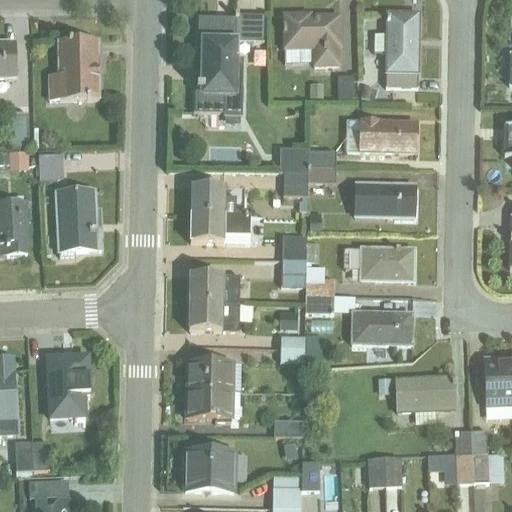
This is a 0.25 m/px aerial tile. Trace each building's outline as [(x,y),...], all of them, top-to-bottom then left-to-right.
[(312,17),(282,17),(283,54),(285,54),(285,67),(313,66),(313,72),(340,71),(340,54),(343,54),(342,18),(312,19),(312,17)] [(387,37),(374,38),(374,56),(385,56),(385,77),(386,77),(386,92),(418,92),(419,17),(387,17),(387,37)] [(203,91),(194,91),(194,92),(195,92),(194,115),(193,115),(193,117),(224,117),(223,120),(225,120),(225,127),(240,128),(240,120),(243,120),(244,62),(238,62),(238,45),(264,45),(264,20),(235,19),(235,22),(198,21),(197,57),(197,59),(203,59),(203,78),(204,78),(203,91)] [(16,44),(0,44),(0,83),(17,83),(16,44)] [(58,78),(48,79),(49,105),(99,104),(98,44),(58,45),(58,78)] [(197,59),(197,57),(195,57),(194,91),(203,91),(204,78),(203,78),(203,59),(197,59)] [(353,80),(337,80),(338,103),(353,103),(353,80)] [(324,88),(310,88),(310,102),(323,102),(324,88)] [(365,89),(360,101),(373,106),(377,94),(365,89)] [(28,118),(11,118),(12,150),(29,149),(28,118)] [(347,125),(346,157),(418,160),(418,125),(360,123),(360,125),(347,125)] [(511,127),(503,128),(502,157),(511,158),(511,127)] [(43,135),(41,146),(55,149),(58,138),(43,135)] [(308,171),(308,155),(308,153),(280,152),(279,177),(284,177),(308,178),(308,171)] [(62,154),(39,155),(40,185),(63,184),(62,154)] [(37,155),(0,156),(0,179),(7,179),(7,174),(29,174),(28,164),(30,164),(30,177),(37,176),(37,155)] [(308,155),(308,171),(336,173),(336,156),(308,155)] [(308,171),(308,178),(308,187),(336,188),(336,173),(308,171)] [(308,178),(284,177),(283,200),(302,201),(302,205),(299,205),(299,215),(307,215),(308,187),(308,178)] [(354,186),(353,223),(416,224),(416,188),(354,186)] [(190,218),(250,220),(257,220),(257,216),(247,217),(247,213),(236,212),(236,200),(226,200),(226,191),(191,190),(190,218)] [(94,195),(56,197),(59,262),(75,261),(75,256),(101,255),(100,235),(96,235),(94,195)] [(7,209),(0,209),(0,260),(30,260),(27,206),(24,206),(24,200),(6,201),(7,209)] [(321,217),(310,216),(310,234),(321,234),(321,217)] [(250,220),(190,218),(189,247),(250,248),(250,220)] [(282,264),(305,265),(306,246),(306,240),(283,239),(282,264)] [(305,265),(305,292),(305,300),(334,301),(335,284),(325,284),(325,272),(311,272),(311,266),(319,267),(319,247),(306,246),(305,265)] [(360,274),(359,285),(359,287),(415,288),(416,252),(360,251),(360,253),(344,253),(344,274),(351,274),(360,274)] [(305,265),(282,264),(281,291),(305,292),(305,265)] [(360,274),(351,274),(351,285),(359,285),(360,274)] [(188,308),(239,309),(240,280),(189,278),(188,308)] [(334,301),(305,300),(305,318),(333,318),(334,301)] [(239,309),(188,308),(188,335),(223,336),(239,336),(239,309)] [(280,316),(280,333),(297,334),(298,317),(280,316)] [(414,317),(351,316),(351,350),(413,351),(414,317)] [(321,339),(305,339),(305,370),(321,370),(321,339)] [(280,353),(303,354),(303,342),(280,341),(280,353)] [(303,354),(280,353),(280,368),(291,368),(291,372),(299,372),(299,368),(303,368),(303,354)] [(88,360),(47,362),(50,423),(85,421),(84,398),(90,398),(88,360)] [(0,439),(17,439),(14,375),(16,375),(15,361),(0,361),(0,439)] [(511,420),(511,365),(511,361),(482,362),(485,414),(487,414),(487,422),(511,420)] [(185,395),(240,397),(241,368),(235,369),(235,366),(186,366),(185,395)] [(454,379),(394,382),(396,418),(414,418),(415,430),(435,429),(434,417),(455,416),(454,379)] [(391,383),(378,383),(379,398),(391,398),(391,383)] [(240,397),(185,395),(184,424),(215,424),(215,427),(232,427),(232,425),(240,425),(240,397)] [(303,426),(274,425),(274,441),(302,442),(303,426)] [(473,461),(471,436),(455,437),(456,462),(473,461)] [(471,436),(473,461),(488,460),(486,436),(471,436)] [(30,446),(31,474),(49,474),(48,445),(30,446)] [(286,445),(274,446),(275,461),(286,461),(286,445)] [(31,474),(30,446),(14,447),(15,475),(31,474)] [(183,453),(182,497),(236,498),(237,455),(183,453)] [(444,457),(419,457),(419,486),(444,485),(444,457)] [(473,461),(473,489),(505,487),(503,459),(488,460),(473,461)] [(473,461),(456,462),(457,489),(473,489),(473,461)] [(385,491),(384,463),(368,464),(368,492),(385,491)] [(384,463),(385,491),(402,491),(401,463),(384,463)] [(302,493),(301,497),(320,494),(319,466),(302,466),(302,481),(302,493)] [(273,492),(302,493),(302,481),(273,480),(273,492)] [(46,485),(47,501),(59,501),(69,500),(68,484),(46,485)] [(47,501),(46,485),(29,486),(29,502),(35,501),(35,511),(77,511),(79,509),(69,500),(59,501),(52,509),(47,509),(47,501)] [(302,493),(273,492),(272,511),(301,511),(301,497),(302,493)]
